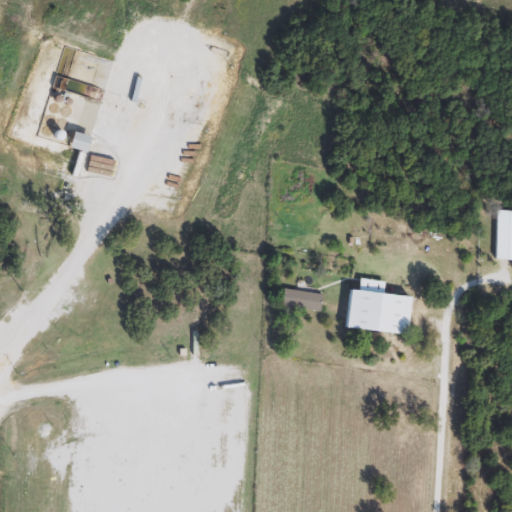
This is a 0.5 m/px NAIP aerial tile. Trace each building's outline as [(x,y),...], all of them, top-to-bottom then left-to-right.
[(226,70),(217,90),(211,87),(220,67),(226,70)] [(82,154),(65,148),(70,132),(88,138),(82,154)] [(511,261),(492,260),(496,212),(511,213),(511,261)] [(318,313),(278,307),(281,290),(321,296),(318,313)] [(406,336),(338,329),(342,292),(410,298),(406,336)]
